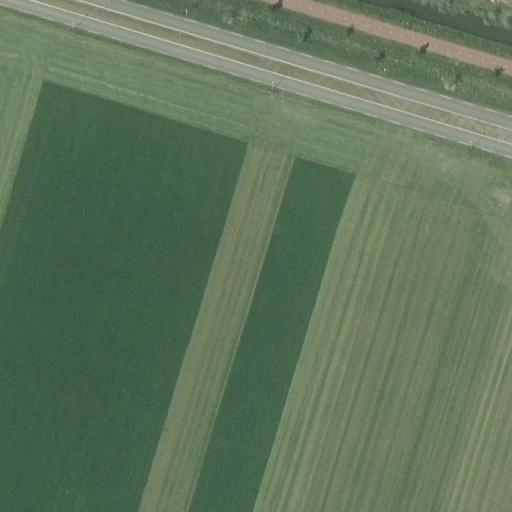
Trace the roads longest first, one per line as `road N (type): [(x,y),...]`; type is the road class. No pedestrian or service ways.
road 1 (tertiary): [(1,0),(511,153)]
road 2 (tertiary): [(511,126),(92,0)]
